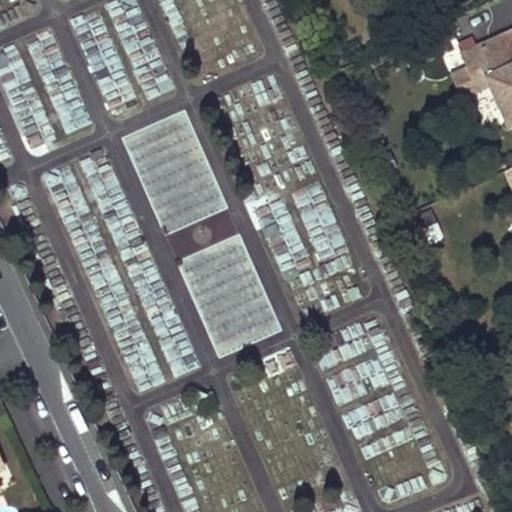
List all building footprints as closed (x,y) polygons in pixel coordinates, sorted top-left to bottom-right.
[(511,31),(460,55),(467,69),(477,92),(490,86),(510,129),(511,127),(511,31)] [(461,99),(477,92),(467,69),(451,76),(461,99)] [(189,108),(123,135),(173,261),(180,259),(218,353),(277,330),(189,108)] [(432,213),(414,222),(424,244),(428,246),(440,241),(442,236),(432,213)] [(160,381),(156,364),(133,369),(137,386),(160,381)]
